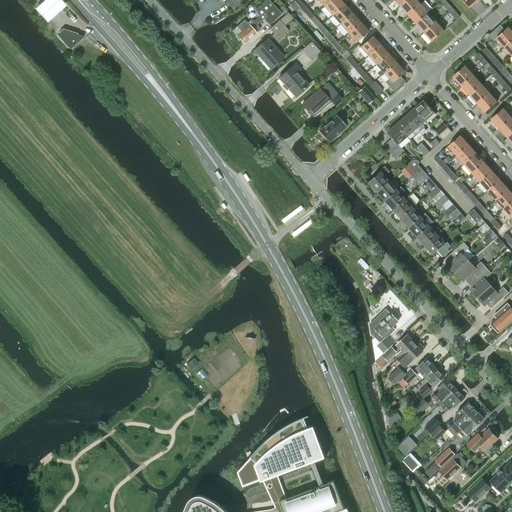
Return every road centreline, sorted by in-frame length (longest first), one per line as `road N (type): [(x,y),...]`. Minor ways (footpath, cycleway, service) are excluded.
road 1 (primary): [(385,511),(330,373),(254,224),(192,132),(79,0)]
road 2 (residential): [(511,403),(308,181)]
road 3 (unclassified): [(149,0),(308,181)]
road 4 (residential): [(308,181),(430,74)]
road 5 (residential): [(511,166),(430,74)]
